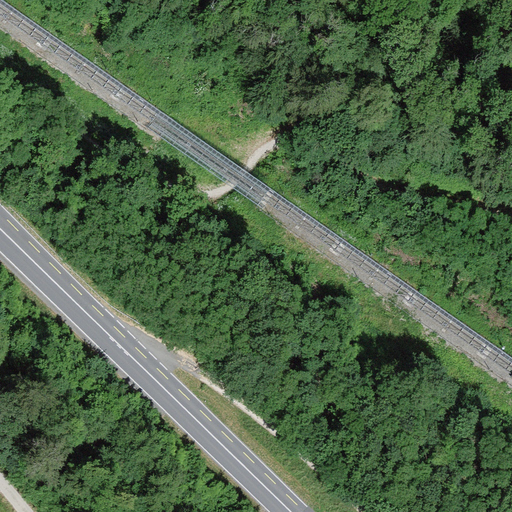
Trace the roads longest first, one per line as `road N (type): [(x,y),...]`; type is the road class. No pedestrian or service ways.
road 1 (primary): [(0,230),(287,511)]
road 2 (track): [(367,511),(234,387),(90,317)]
